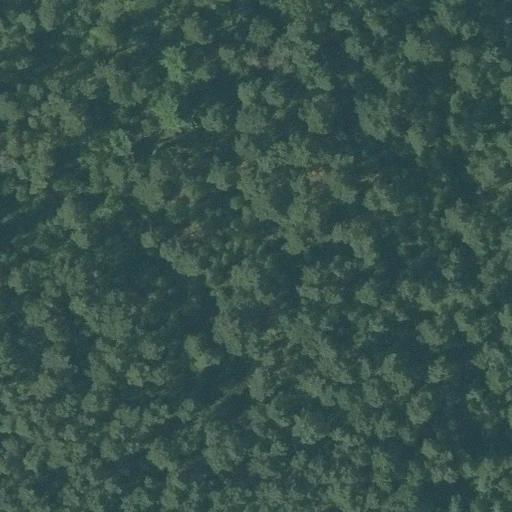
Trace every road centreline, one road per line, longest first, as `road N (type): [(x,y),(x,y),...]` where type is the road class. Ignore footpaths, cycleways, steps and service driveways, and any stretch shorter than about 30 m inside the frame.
road 1 (track): [(401,267),(329,0)]
road 2 (track): [(401,267),(483,511)]
